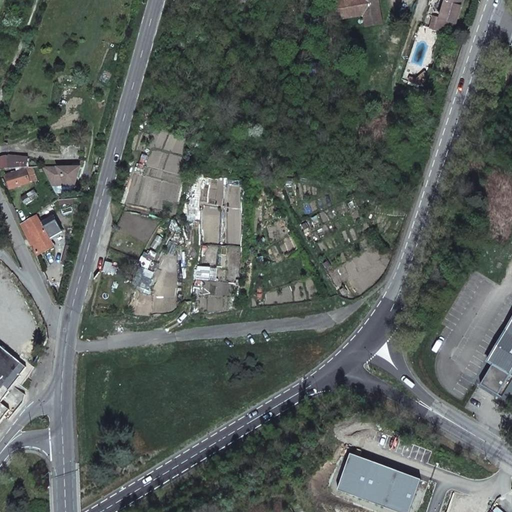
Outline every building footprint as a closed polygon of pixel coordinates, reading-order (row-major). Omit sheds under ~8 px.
[(361,0),(349,0),(338,2),(340,16),(363,13),(361,0)] [(378,0),(361,0),(363,13),(365,24),(382,22),(378,0)] [(445,0),(441,15),(440,18),(449,21),(456,23),(463,0),(445,0)] [(338,2),(327,3),(329,18),(340,16),(338,2)] [(432,22),(438,24),(440,18),(441,15),(435,13),(432,22)] [(438,24),(436,30),(444,33),(449,21),(440,18),(438,24)] [(52,185),(76,185),(80,166),(42,166),(52,185)] [(33,167),(5,175),(9,189),(37,180),(33,167)] [(20,224),(38,255),(54,246),(36,215),(20,224)] [(64,250),(61,262),(69,264),(73,252),(64,250)] [(112,263),(106,262),(103,271),(110,273),(112,263)] [(481,385),(502,397),(511,403),(511,320),(487,362),(492,365),(481,385)] [(15,384),(20,377),(20,376),(27,367),(0,345),(0,422),(18,398),(9,391),(15,384)] [(357,441),(326,477),(367,511),(415,511),(426,499),(357,441)]
